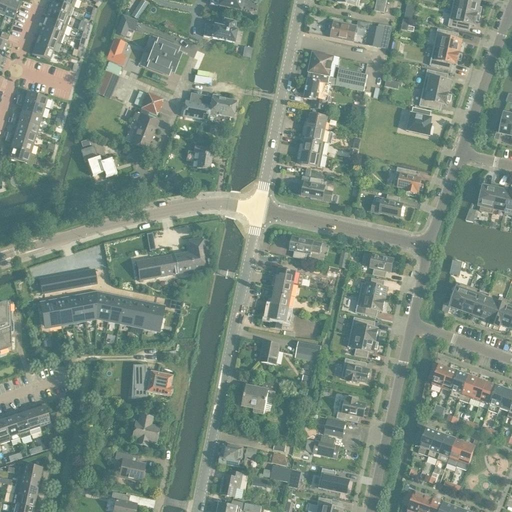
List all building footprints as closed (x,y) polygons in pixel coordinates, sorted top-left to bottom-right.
[(0,0),(0,15),(4,17),(10,0),(0,0)] [(14,0),(10,0),(4,17),(14,20),(20,2),(14,0)] [(52,0),(48,9),(70,17),(74,9),(52,0)] [(51,0),(52,0),(74,9),(76,0),(51,0)] [(240,11),(242,0),(210,0),(209,5),(240,11)] [(376,0),(374,11),(383,13),(386,0),(376,0)] [(454,0),(452,9),(477,15),(477,14),(480,15),(482,8),(479,8),(480,3),(475,2),(475,0),(454,0)] [(407,4),(404,18),(411,20),(415,6),(407,4)] [(48,9),(45,19),(67,27),(70,17),(48,9)] [(477,15),(452,9),(448,27),(469,32),(470,25),(475,26),(476,22),(479,22),(480,16),(477,15)] [(116,32),(116,33),(116,34),(116,35),(117,35),(118,35),(118,36),(120,36),(121,37),(122,37),(123,37),(123,38),(125,38),(125,37),(125,36),(126,35),(126,34),(127,32),(128,31),(129,31),(129,30),(130,30),(131,31),(132,31),(133,31),(134,31),(134,29),(135,29),(135,28),(135,27),(135,26),(136,25),(137,23),(137,22),(137,21),(136,21),(134,20),(133,20),(132,19),(131,19),(130,18),(128,18),(127,17),(125,17),(125,16),(123,16),(122,16),(122,17),(121,18),(121,19),(120,20),(120,21),(119,22),(119,23),(119,24),(119,25),(118,26),(117,27),(117,28),(117,30),(116,31),(116,32)] [(45,19),(42,27),(64,36),(67,27),(45,19)] [(403,21),(401,31),(407,32),(409,22),(403,21)] [(234,43),(236,31),(234,30),(235,25),(223,22),(222,28),(206,25),(203,37),(234,43)] [(357,24),(357,27),(358,28),(359,28),(361,29),(363,29),(364,30),(366,30),(367,31),(368,31),(368,30),(370,31),(369,30),(370,30),(371,31),(375,32),(376,32),(376,29),(375,29),(375,28),(374,28),(373,28),(372,28),(371,28),(370,28),(370,29),(369,29),(369,30),(370,30),(369,30),(369,29),(369,26),(369,25),(368,24),(367,24),(366,24),(365,24),(364,23),(364,24),(363,23),(362,23),(360,23),(359,23),(359,22),(358,22),(358,23),(357,24)] [(353,43),(357,28),(334,23),(331,38),(353,43)] [(42,27),(38,37),(56,43),(60,45),(64,36),(42,27)] [(368,31),(365,46),(381,49),(385,29),(377,28),(376,32),(375,32),(371,31),(370,31),(368,30),(368,31)] [(434,48),(459,54),(459,53),(461,42),(457,41),(458,35),(438,30),(434,48)] [(38,37),(35,46),(53,52),(56,43),(38,37)] [(181,54),(175,52),(177,47),(158,39),(156,45),(155,44),(151,54),(177,64),(181,54)] [(107,59),(107,60),(107,61),(109,62),(110,62),(111,62),(111,63),(112,63),(113,63),(115,64),(116,64),(116,65),(117,65),(118,65),(119,66),(120,66),(122,66),(123,65),(123,64),(124,63),(124,62),(125,59),(126,57),(126,56),(124,55),(123,55),(122,55),(122,54),(122,53),(122,52),(123,51),(123,50),(123,49),(124,47),(124,46),(124,45),(125,45),(125,44),(124,43),(123,42),(122,42),(121,42),(120,41),(120,42),(118,41),(116,40),(115,40),(114,40),(113,41),(113,42),(113,43),(112,43),(112,45),(112,46),(111,47),(111,48),(110,48),(110,50),(109,51),(109,52),(109,53),(109,54),(107,58),(107,59)] [(53,52),(35,46),(32,55),(50,62),(53,52)] [(459,54),(434,48),(430,66),(451,71),(452,64),(456,65),(457,61),(461,61),(462,55),(459,54)] [(330,78),(334,58),(312,53),(307,73),(311,74),(310,81),(308,81),(304,99),(314,102),(312,110),(325,112),(327,103),(317,101),(321,84),(327,85),(329,78),(330,78)] [(177,64),(151,54),(148,63),(147,68),(166,75),(168,71),(174,73),(177,64)] [(195,82),(212,84),(213,79),(227,80),(229,67),(197,63),(195,82)] [(339,70),(335,86),(364,92),(367,76),(339,70)] [(104,71),(95,94),(110,100),(119,78),(104,71)] [(424,89),(449,94),(451,83),(447,82),(448,75),(427,71),(424,89)] [(390,82),(389,88),(395,90),(397,83),(390,82)] [(449,94),(424,89),(420,107),(440,111),(442,105),(446,106),(447,101),(450,102),(452,96),(448,95),(449,94)] [(139,92),(133,105),(142,108),(141,109),(142,110),(143,110),(144,110),(144,111),(145,111),(146,111),(146,112),(147,112),(149,112),(151,113),(151,114),(153,114),(154,115),(157,116),(163,101),(147,94),(147,95),(139,92)] [(24,103),(44,109),(47,99),(27,93),(24,103)] [(185,102),(183,118),(187,118),(186,123),(194,124),(195,120),(208,122),(209,116),(215,117),(215,115),(234,118),(237,101),(218,98),(218,96),(212,95),(212,98),(191,94),(189,102),(185,102)] [(41,118),(44,109),(24,103),(21,112),(41,118)] [(142,110),(141,111),(141,112),(140,112),(140,114),(141,115),(142,115),(143,116),(143,117),(142,116),(142,117),(148,119),(147,122),(147,123),(146,125),(147,126),(148,126),(149,126),(151,127),(152,127),(152,128),(153,128),(155,129),(155,128),(156,128),(156,127),(157,127),(157,126),(157,125),(158,124),(158,123),(158,122),(157,122),(155,121),(154,120),(154,119),(154,118),(154,117),(155,117),(155,116),(154,115),(153,115),(153,114),(154,115),(153,114),(151,114),(151,113),(149,112),(147,112),(146,112),(146,111),(145,111),(144,111),(144,110),(143,110),(142,110)] [(39,128),(41,118),(21,112),(19,121),(39,128)] [(140,123),(131,144),(146,150),(155,129),(153,128),(152,128),(152,127),(151,127),(149,126),(148,126),(147,126),(146,125),(147,123),(147,122),(148,119),(142,117),(135,114),(133,121),(140,123)] [(431,126),(432,119),(411,114),(407,132),(430,137),(432,126),(431,126)] [(308,128),(333,133),(327,132),(330,119),(310,115),(308,128)] [(503,119),(500,129),(503,130),(502,134),(511,136),(511,134),(511,115),(506,115),(505,119),(503,119)] [(36,137),(39,128),(19,121),(16,131),(36,137)] [(331,145),(333,133),(308,128),(305,141),(325,145),(325,144),(331,145)] [(33,146),(36,137),(16,131),(13,140),(33,146)] [(30,155),(33,146),(13,140),(10,149),(30,155)] [(322,157),(325,145),(305,141),(303,153),(322,157)] [(98,158),(96,152),(94,147),(81,151),(85,163),(87,162),(89,168),(92,177),(104,173),(105,178),(105,179),(116,175),(112,164),(113,161),(111,160),(101,163),(99,158),(98,158)] [(209,171),(212,155),(206,155),(207,149),(195,147),(194,153),(198,154),(196,169),(209,171)] [(35,156),(30,155),(10,149),(7,158),(24,163),(23,166),(31,169),(35,156)] [(322,157),(303,153),(300,165),(320,169),(322,157)] [(398,169),(394,187),(407,190),(406,196),(415,198),(417,192),(419,193),(419,191),(422,192),(423,186),(420,185),(421,180),(417,180),(418,173),(398,169)] [(303,197),(330,203),(331,203),(333,194),(325,193),(327,183),(311,179),(310,186),(305,185),(303,197)] [(166,187),(159,183),(156,187),(157,188),(154,192),(159,195),(162,191),(162,192),(166,187)] [(482,191),(480,202),(482,202),(480,212),(492,214),(493,210),(493,209),(498,186),(494,185),(493,189),(485,187),(484,192),(482,191)] [(498,186),(493,209),(493,210),(505,212),(509,193),(501,191),(502,187),(498,186)] [(372,212),(400,218),(403,206),(399,205),(400,199),(388,196),(386,202),(383,202),(384,199),(375,197),(372,212)] [(294,259),(306,261),(307,256),(311,257),(312,252),(320,254),(321,245),(293,239),(291,251),(295,252),(294,259)] [(202,240),(192,242),(189,242),(191,254),(135,264),(139,283),(185,274),(188,276),(192,275),(194,272),(207,270),(202,240)] [(346,267),(349,253),(343,252),(340,266),(346,267)] [(395,269),(397,263),(393,262),(394,261),(365,255),(364,263),(372,265),(371,269),(374,269),(373,276),(385,279),(387,272),(391,273),(392,269),(395,269)] [(277,282),(296,286),(299,274),(279,270),(277,282)] [(95,278),(41,288),(42,294),(96,285),(95,278)] [(362,284),(360,296),(385,301),(387,289),(383,288),(384,282),(372,279),(370,286),(362,284)] [(277,282),(274,295),(294,299),(296,286),(277,282)] [(455,292),(451,302),(454,303),(452,308),(462,311),(470,288),(461,284),(457,293),(455,292)] [(470,288),(462,311),(472,315),(480,291),(470,288)] [(480,291),(472,315),(476,316),(476,318),(481,320),(481,318),(488,299),(488,300),(490,295),(480,291)] [(274,295),(272,307),(291,311),(294,299),(274,295)] [(95,296),(79,299),(83,321),(95,319),(95,296)] [(111,300),(95,296),(95,319),(107,322),(111,300)] [(382,313),(385,301),(360,296),(357,307),(365,309),(364,315),(376,318),(378,312),(382,313)] [(489,321),(488,325),(500,329),(501,325),(507,306),(509,302),(500,299),(500,298),(498,303),(491,322),(489,321)] [(79,299),(67,302),(70,324),(83,321),(79,299)] [(488,299),(481,318),(482,319),(489,321),(491,322),(498,303),(489,300),(488,300),(488,299)] [(124,302),(111,300),(107,322),(119,324),(124,302)] [(67,302),(55,304),(59,326),(70,324),(67,302)] [(135,304),(124,302),(119,324),(131,327),(135,304)] [(41,307),(43,316),(44,315),(47,328),(59,326),(55,304),(41,307)] [(147,307),(135,304),(131,327),(143,329),(147,307)] [(0,355),(10,352),(10,336),(9,305),(0,307),(0,355)] [(507,306),(501,325),(502,326),(510,329),(511,323),(511,308),(509,307),(507,306)] [(162,310),(147,307),(143,329),(155,332),(157,319),(161,320),(162,310)] [(291,311),(272,307),(269,320),(272,320),(270,329),(282,331),(283,323),(289,324),(291,311)] [(354,318),(350,336),(375,342),(378,330),(374,329),(375,323),(354,318)] [(350,336),(348,348),(356,350),(355,356),(367,359),(368,353),(373,354),(374,349),(377,350),(378,343),(375,343),(375,342),(350,336)] [(295,359),(318,364),(322,347),(298,342),(295,359)] [(276,366),(279,353),(280,347),(264,344),(260,363),(276,366)] [(365,370),(367,364),(346,360),(342,378),(349,380),(348,382),(357,384),(358,382),(367,384),(369,371),(365,370)] [(442,388),(449,369),(439,366),(439,367),(434,365),(429,379),(433,381),(432,385),(442,388)] [(450,397),(459,373),(449,369),(442,388),(451,392),(449,397),(450,397)] [(153,394),(170,397),(170,396),(172,395),(172,392),(171,390),(171,388),(170,388),(172,377),(157,374),(144,371),(144,391),(146,391),(146,393),(153,395),(153,394)] [(459,401),(468,376),(459,373),(450,397),(459,401)] [(314,378),(303,376),(301,386),(312,388),(314,378)] [(469,404),(478,380),(468,376),(459,401),(469,404)] [(478,380),(469,404),(471,399),(481,402),(487,383),(478,380)] [(263,415),(264,412),(269,413),(272,399),(273,400),(276,385),(264,382),(262,391),(246,388),(242,407),(253,409),(253,413),(263,415)] [(488,411),(497,387),(487,383),(481,402),(490,405),(488,411)] [(498,415),(507,390),(497,387),(488,411),(498,415)] [(507,418),(511,404),(511,391),(507,390),(498,415),(500,409),(509,412),(507,418)] [(357,404),(358,398),(349,396),(348,402),(341,400),(337,419),(358,423),(359,417),(363,418),(366,406),(357,404)] [(33,411),(40,429),(46,427),(47,431),(53,429),(56,413),(47,416),(47,415),(48,414),(45,405),(38,407),(38,410),(33,411)] [(33,411),(23,414),(31,436),(41,433),(40,429),(33,411)] [(23,414),(13,418),(20,439),(31,436),(23,414)] [(156,444),(159,428),(150,426),(152,418),(140,416),(138,424),(135,423),(132,438),(138,440),(137,445),(146,447),(147,442),(156,444)] [(13,418),(3,421),(10,443),(11,442),(10,441),(19,439),(20,440),(20,439),(13,418)] [(324,435),(342,439),(346,422),(328,418),(324,435)] [(0,445),(10,443),(3,421),(0,422),(0,445)] [(428,457),(437,433),(427,429),(426,430),(422,429),(416,443),(421,444),(418,454),(428,457)] [(437,433),(428,457),(437,461),(446,436),(437,433)] [(316,442),(315,442),(308,441),(306,447),(306,450),(307,452),(309,453),(313,454),(313,455),(337,461),(340,448),(334,446),(335,439),(322,436),(320,443),(316,442)] [(447,464),(456,440),(446,436),(437,461),(447,464)] [(456,440),(447,464),(449,459),(459,462),(465,443),(456,440)] [(37,454),(43,452),(41,446),(39,443),(36,441),(33,442),(35,448),(37,454)] [(285,448),(286,445),(275,443),(275,445),(274,450),(284,453),(285,448)] [(465,443),(459,462),(469,466),(476,447),(465,443)] [(219,459),(219,460),(219,461),(219,462),(220,463),(220,465),(233,467),(237,449),(237,448),(231,447),(231,448),(224,447),(222,457),(220,458),(219,459)] [(30,456),(37,454),(35,448),(28,450),(30,456)] [(237,449),(233,467),(243,469),(246,457),(255,458),(256,451),(248,449),(247,452),(237,449)] [(128,463),(129,459),(130,456),(116,453),(115,460),(122,462),(119,476),(142,481),(145,467),(128,463)] [(288,465),(285,457),(280,456),(278,465),(287,467),(288,465)] [(24,466),(22,476),(40,480),(42,469),(24,466)] [(289,483),(291,471),(273,467),(271,479),(289,483)] [(323,469),(318,489),(347,495),(350,481),(335,478),(336,472),(323,469)] [(269,479),(271,471),(264,470),(263,477),(269,479)] [(294,471),(291,482),(299,484),(301,473),(294,471)] [(234,499),(234,498),(242,500),(244,490),(240,489),(243,476),(231,473),(229,478),(225,477),(221,496),(234,499)] [(38,490),(40,480),(22,476),(18,475),(15,485),(38,490)] [(451,484),(449,488),(455,491),(459,492),(463,482),(459,481),(459,479),(453,477),(451,484)] [(256,487),(264,488),(265,481),(257,480),(256,487)] [(15,485),(13,495),(35,500),(38,490),(15,485)] [(418,511),(425,497),(414,493),(414,494),(409,492),(404,506),(402,511),(418,511)] [(134,511),(136,505),(128,503),(130,497),(112,493),(111,500),(116,501),(113,511),(134,511)] [(13,495),(11,505),(33,510),(35,500),(13,495)] [(429,511),(434,500),(425,497),(418,511),(429,511)] [(319,499),(316,511),(342,511),(343,511),(330,508),(332,502),(319,499)] [(434,500),(429,511),(440,511),(444,503),(434,500)] [(217,511),(243,511),(244,511),(243,511),(260,511),(261,509),(232,502),(231,507),(220,504),(217,511)] [(451,511),(453,507),(444,503),(440,511),(451,511)]
